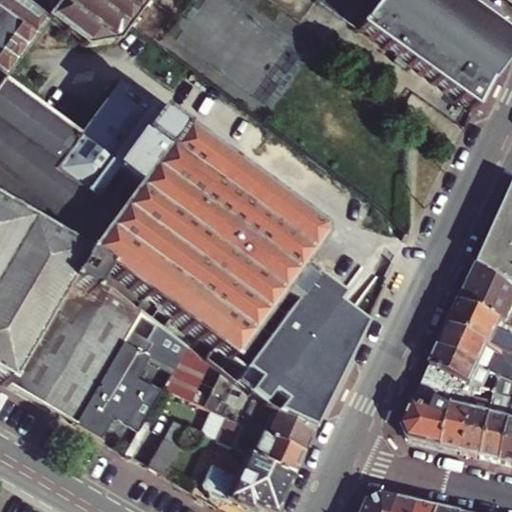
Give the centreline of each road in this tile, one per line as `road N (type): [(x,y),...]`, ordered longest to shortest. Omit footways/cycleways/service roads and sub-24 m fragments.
road 1 (secondary): [(342,459),(489,149)]
road 2 (residential): [(342,459),(511,498)]
